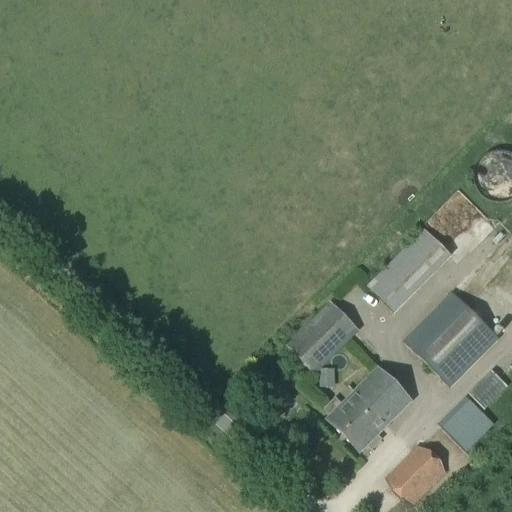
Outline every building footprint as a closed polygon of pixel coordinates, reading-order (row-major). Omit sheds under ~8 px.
[(392,315),(449,258),(423,232),(367,289),(392,315)] [(448,389),(496,341),(451,296),(403,344),(448,389)] [(312,376),(357,333),(330,305),(285,349),(312,376)] [(376,438),(409,404),(376,371),(340,407),(333,401),(333,402),(323,412),(329,418),(325,422),(359,455),(367,447),(373,453),(374,452),(373,451),(372,452),(367,447),(376,438),(381,443),(380,444),(381,445),(382,444),(376,438)] [(333,372),(318,373),(319,385),(333,385),(333,372)] [(506,388),(493,376),(470,400),(483,412),(506,388)] [(492,427),(467,403),(441,430),(465,454),(492,427)] [(412,509),(444,476),(437,463),(429,455),(416,448),(384,480),(391,494),(399,502),(412,509)]
